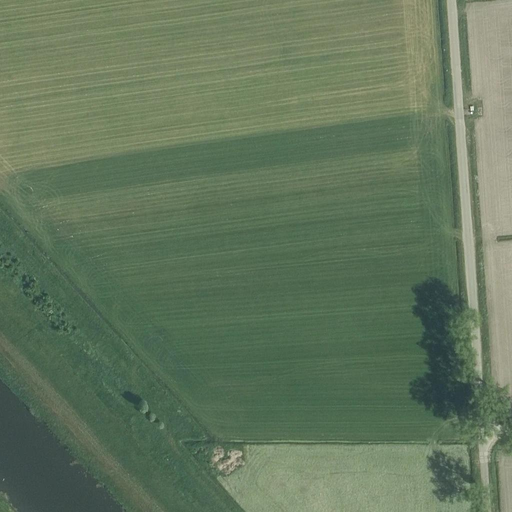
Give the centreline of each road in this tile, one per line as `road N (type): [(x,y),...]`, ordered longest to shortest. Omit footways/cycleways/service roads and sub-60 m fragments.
road 1 (unclassified): [(481,429),(450,0)]
road 2 (secondary): [(355,511),(233,458),(169,443),(88,431),(0,437)]
